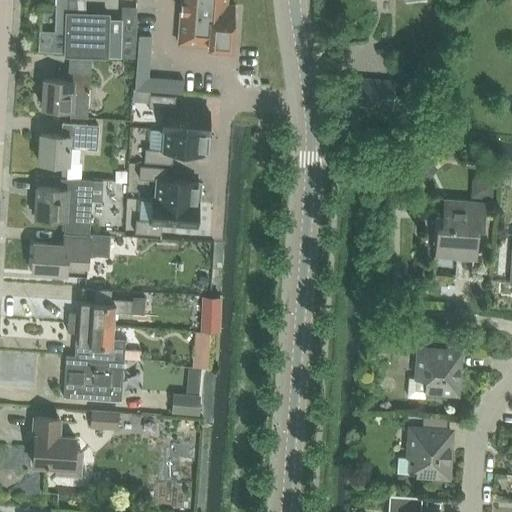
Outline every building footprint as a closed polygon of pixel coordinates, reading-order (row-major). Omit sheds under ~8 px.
[(67,0),(67,13),(78,13),(76,0),(67,0)] [(185,0),(185,1),(181,1),(179,23),(184,23),(183,39),(208,41),(208,45),(232,47),(235,5),(226,4),(226,0),(185,0)] [(66,13),(65,55),(107,57),(109,14),(78,13),(67,13),(66,13)] [(44,79),(42,108),(70,109),(70,116),(87,117),(90,70),(68,69),(67,80),(44,79)] [(344,105),(392,109),(394,84),(346,80),(344,105)] [(163,108),(162,129),(207,132),(209,110),(174,108),(175,96),(149,94),(148,107),(163,108)] [(38,162),(67,164),(68,145),(95,147),(97,124),(62,121),(61,134),(40,133),(38,162)] [(207,132),(162,129),(162,130),(164,130),(163,149),(145,148),(144,161),(170,163),(171,151),(203,154),(203,152),(207,153),(208,137),(204,137),(205,133),(207,133),(207,132)] [(153,199),(153,200),(198,203),(198,202),(195,202),(196,198),(200,199),(201,183),(197,183),(197,181),(165,179),(166,167),(139,165),(138,178),(156,180),(155,199),(153,199)] [(36,186),(34,217),(63,219),(62,232),(89,234),(93,180),(80,179),(59,177),(59,188),(36,186)] [(454,256),(472,257),(474,227),(480,227),(482,200),(445,198),(444,224),(439,224),(437,248),(454,249),(454,256)] [(198,203),(153,200),(151,220),(135,219),(135,233),(161,234),(162,223),(196,225),(198,203)] [(32,242),(30,271),(86,276),(88,254),(108,256),(109,235),(89,234),(62,232),(61,244),(32,242)] [(114,325),(115,312),(143,314),(145,296),(132,295),(132,300),(110,298),(109,304),(77,301),(76,313),(68,312),(67,322),(114,325)] [(220,312),(220,296),(201,296),(201,312),(220,312)] [(67,322),(67,332),(75,332),(74,355),(124,359),(125,340),(113,339),(114,325),(67,322)] [(189,332),(188,363),(207,364),(208,333),(189,332)] [(407,397),(424,398),(425,390),(457,392),(459,350),(418,347),(416,378),(408,377),(407,397)] [(64,380),(63,396),(121,400),(124,359),(74,355),(65,355),(64,371),(69,371),(68,380),(64,380)] [(172,392),(171,412),(198,414),(200,394),(172,392)] [(91,425),(117,427),(118,411),(92,409),(91,425)] [(55,465),(54,473),(80,475),(82,451),(73,451),(74,437),(56,435),(58,418),(32,416),(31,433),(34,434),(32,464),(55,465)] [(397,473),(416,474),(416,473),(448,475),(451,430),(410,427),(408,457),(398,457),(397,473)] [(184,497),(184,480),(164,480),(165,498),(184,497)] [(429,511),(420,511),(421,496),(389,493),(387,511),(429,511)]
